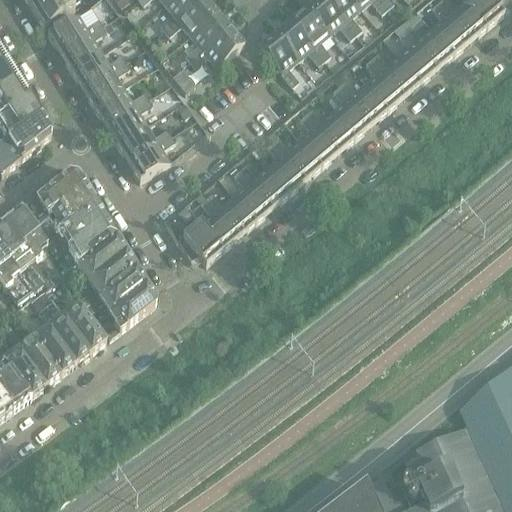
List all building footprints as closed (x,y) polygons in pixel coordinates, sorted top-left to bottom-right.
[(22,0),(44,35),(75,16),(64,0),(22,0)] [(164,10),(176,0),(144,0),(138,6),(143,11),(156,1),(164,10)] [(164,37),(205,3),(202,0),(176,0),(164,10),(172,20),(159,31),(164,37)] [(348,0),(322,0),(322,1),(356,41),(362,36),(351,23),(361,15),(348,0)] [(374,0),(348,0),(361,15),(371,7),(381,20),(387,15),(374,0)] [(374,0),(387,15),(393,10),(385,0),(374,0)] [(487,33),(504,19),(496,10),(504,3),(500,0),(470,0),(463,6),(487,33)] [(322,1),(306,14),(329,42),(339,33),(350,46),(356,41),(322,1)] [(190,42),(218,19),(205,3),(164,37),(169,43),(182,32),(190,42)] [(443,3),(437,8),(470,47),(487,33),(463,6),(453,15),(443,3)] [(430,34),(453,61),(470,47),(437,8),(431,13),(441,25),(430,34)] [(306,14),(291,27),(324,67),(331,62),(320,49),(329,42),(306,14)] [(190,68),(230,35),(218,19),(190,42),(198,52),(185,62),(190,68)] [(47,40),(59,59),(103,32),(98,25),(85,33),(78,21),(47,40)] [(291,27),(275,40),(298,67),(307,59),(318,72),(324,67),(291,27)] [(410,31),(404,36),(437,75),(453,61),(430,34),(420,43),(410,31)] [(59,59),(70,77),(101,58),(94,46),(107,38),(103,32),(59,59)] [(216,74),(244,51),(230,35),(190,68),(194,74),(207,64),(216,74)] [(397,62),(420,89),(437,75),(404,36),(398,41),(408,53),(397,62)] [(288,75),(298,67),(275,40),(259,53),(292,94),(299,88),(288,75)] [(108,70),(101,58),(70,77),(82,95),(125,68),(121,62),(108,70)] [(377,59),(371,64),(404,103),(420,89),(397,62),(386,71),(377,59)] [(364,90),(387,117),(404,103),(371,64),(365,69),(374,81),(364,90)] [(0,70),(0,95),(19,84),(7,66),(0,70)] [(82,95),(93,114),(124,95),(116,83),(129,75),(125,68),(82,95)] [(0,95),(0,121),(30,102),(19,84),(0,95)] [(343,87),(338,92),(371,131),(387,117),(364,90),(353,99),(343,87)] [(331,117),(354,145),(371,131),(338,92),(332,97),(341,109),(331,117)] [(93,114),(105,132),(148,105),(144,98),(131,107),(124,95),(93,114)] [(42,121),(30,102),(0,121),(0,131),(7,143),(42,121)] [(148,105),(105,132),(116,151),(147,132),(139,120),(152,112),(148,105)] [(310,115),(304,120),(338,159),(354,145),(331,117),(320,126),(310,115)] [(321,173),(338,159),(304,120),(299,125),(308,137),(298,145),(321,173)] [(0,177),(2,181),(50,144),(51,136),(42,123),(0,148),(0,177)] [(154,143),(147,132),(116,151),(127,169),(171,142),(167,135),(154,143)] [(175,148),(171,142),(127,169),(139,188),(170,169),(162,157),(175,148)] [(277,143),(271,148),(305,187),(321,173),(298,145),(287,154),(277,143)] [(288,201),(305,187),(271,148),(265,153),(275,164),(265,173),(288,201)] [(244,171),(238,176),(272,215),(288,201),(265,173),(254,182),(244,171)] [(255,229),(272,215),(238,176),(232,181),(242,192),(232,201),(255,229)] [(33,231),(54,215),(85,191),(78,179),(70,178),(21,216),(33,231)] [(58,237),(96,208),(85,191),(54,215),(59,223),(51,229),(58,237)] [(211,198),(205,203),(239,242),(255,229),(232,201),(221,210),(211,198)] [(209,220),(199,229),(222,256),(239,242),(205,203),(199,209),(209,220)] [(67,255),(106,225),(96,208),(58,237),(64,246),(62,248),(67,255)] [(21,216),(5,229),(34,265),(40,260),(33,251),(43,244),(33,231),(21,216)] [(205,271),(222,256),(199,229),(189,237),(174,219),(164,228),(189,268),(197,262),(205,271)] [(79,270),(117,241),(106,225),(67,255),(79,270)] [(45,279),(34,265),(5,229),(0,232),(0,253),(29,291),(45,279)] [(76,272),(88,288),(127,258),(117,241),(79,270),(76,272)] [(0,253),(0,285),(18,309),(34,297),(29,291),(0,253)] [(127,258),(88,288),(100,303),(104,300),(137,274),(127,258)] [(137,274),(104,300),(100,303),(111,319),(148,291),(137,274)] [(148,291),(111,319),(118,328),(114,330),(119,337),(153,311),(157,305),(148,291)] [(77,308),(61,319),(65,324),(91,359),(106,347),(77,308)] [(91,359),(65,324),(61,319),(46,331),(50,335),(76,370),(91,359)] [(76,370),(50,335),(46,331),(31,342),(35,347),(61,381),(76,370)] [(61,381),(35,347),(31,342),(16,353),(20,358),(46,392),(61,381)] [(46,392),(20,358),(16,353),(2,364),(4,367),(30,404),(46,392)] [(0,399),(13,417),(30,404),(4,367),(0,369),(0,375),(0,376),(0,375),(0,399)] [(511,511),(511,371),(459,417),(467,436),(479,462),(501,511),(511,511)] [(0,425),(13,417),(0,399),(0,425)] [(467,436),(401,463),(402,465),(423,511),(501,511),(479,462),(467,436)] [(356,501),(340,511),(402,511),(387,477),(356,501)]
